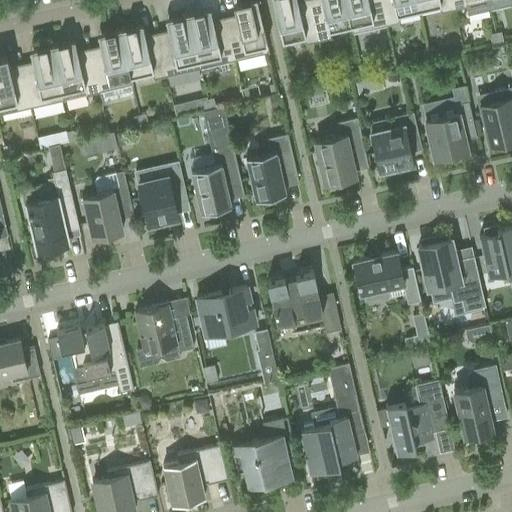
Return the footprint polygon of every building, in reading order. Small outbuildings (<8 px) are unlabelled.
[(235,14),(223,17),(233,60),(268,52),(255,0),(243,0),(240,1),(232,3),(235,14)] [(271,0),(281,41),(303,36),(304,44),(318,40),(308,0),(271,0)] [(308,0),(318,40),(331,37),(329,30),(350,25),(343,0),(308,0)] [(343,0),(350,25),(351,33),(385,25),(379,0),(343,0)] [(379,0),(385,25),(399,22),(397,14),(418,9),(415,0),(379,0)] [(415,0),(418,9),(438,4),(440,12),(453,9),(451,0),(415,0)] [(451,0),(453,9),(466,6),(467,14),(489,9),(486,0),(451,0)] [(486,0),(489,9),(510,5),(508,0),(486,0)] [(202,10),(187,13),(199,68),(233,60),(223,17),(212,19),(211,19),(209,8),(202,10)] [(167,30),(155,32),(165,76),(199,68),(187,13),(172,17),(164,18),(167,30)] [(134,25),(119,29),(130,76),(150,71),(152,79),(165,76),(155,32),(144,35),(141,24),(134,25)] [(99,45),(88,48),(98,91),(131,83),(130,76),(119,29),(104,32),(97,34),(99,45)] [(500,31),(494,32),(496,42),(502,41),(500,31)] [(66,41),(51,45),(62,91),(64,99),(84,94),(98,91),(88,48),(76,51),(73,39),(66,41)] [(31,61),(20,64),(30,107),(64,99),(62,91),(51,45),(36,48),(29,50),(31,61)] [(432,47),(426,48),(428,58),(435,56),(432,47)] [(0,56),(0,113),(30,107),(20,64),(8,66),(6,55),(0,56)] [(365,62),(358,64),(361,74),(367,72),(365,62)] [(380,71),(355,77),(358,89),(383,84),(380,71)] [(290,79),(292,88),(292,89),(299,88),(297,78),(290,79)] [(268,84),(271,94),(277,93),(275,83),(268,84)] [(496,100),(478,104),(488,145),(492,144),(493,148),(505,145),(504,141),(511,139),(511,86),(493,90),(496,100)] [(276,94),(268,96),(271,108),(279,106),(276,94)] [(212,97),(206,99),(208,109),(215,107),(212,97)] [(456,111),(424,119),(433,158),(443,155),(444,160),(458,156),(468,154),(466,147),(464,138),(475,135),(475,133),(475,132),(472,120),(467,100),(454,103),(456,111)] [(214,163),(190,169),(200,211),(230,204),(229,198),(226,188),(241,184),(233,150),(232,145),(225,116),(223,109),(223,107),(202,112),(202,113),(211,150),(214,163)] [(386,127),(370,131),(379,170),(390,168),(404,164),(413,162),(410,150),(421,148),(412,111),(384,118),(386,127)] [(145,113),(138,115),(140,124),(147,123),(145,113)] [(350,159),(365,156),(356,117),(335,122),(338,134),(314,140),(324,183),(354,176),(350,159)] [(480,118),(472,120),(475,132),(475,133),(483,131),(480,118)] [(77,129),(70,130),(73,140),(79,139),(77,129)] [(128,130),(115,133),(118,145),(130,142),(128,130)] [(112,132),(101,135),(104,149),(116,147),(112,132)] [(281,175),(296,172),(287,133),(265,138),(268,150),(245,156),(254,197),(252,198),(253,199),(285,192),(281,175)] [(2,146),(5,156),(11,154),(9,144),(2,146)] [(59,148),(48,151),(52,164),(62,162),(59,148)] [(147,224),(168,219),(177,217),(173,203),(187,200),(178,160),(167,162),(169,173),(137,181),(143,205),(141,205),(144,220),(147,220),(147,224)] [(65,230),(78,227),(65,168),(51,171),(53,180),(48,182),(51,196),(25,203),(36,249),(40,248),(41,252),(55,249),(54,245),(67,242),(65,230)] [(97,192),(81,196),(91,237),(95,236),(96,238),(107,236),(106,233),(113,231),(122,229),(121,226),(119,218),(133,215),(126,183),(123,170),(97,176),(94,179),(97,192)] [(511,231),(510,225),(510,224),(497,227),(497,223),(483,226),(484,234),(478,235),(488,274),(506,270),(506,273),(510,272),(511,280),(511,231)] [(455,259),(450,241),(450,238),(438,240),(437,236),(421,239),(422,244),(417,245),(427,287),(448,282),(452,302),(460,300),(463,310),(484,305),(473,255),(455,259)] [(369,256),(352,260),(359,292),(363,291),(365,299),(369,302),(386,298),(388,294),(386,286),(402,282),(406,303),(419,300),(412,266),(400,268),(398,260),(398,258),(396,250),(378,254),(377,251),(376,252),(377,255),(370,256),(370,253),(369,253),(369,256)] [(312,270),(297,273),(294,274),(295,276),(284,278),(283,276),(266,280),(275,322),(320,311),(325,331),(340,328),(337,313),(331,291),(331,293),(318,296),(312,270)] [(246,285),(228,289),(196,296),(205,334),(223,330),(225,337),(240,333),(238,323),(242,323),(243,325),(255,322),(251,307),(246,308),(245,304),(250,303),(246,285)] [(159,355),(165,359),(174,357),(178,356),(178,357),(179,357),(178,350),(193,347),(185,314),(170,317),(167,303),(166,303),(167,307),(154,310),(154,308),(155,307),(155,306),(134,311),(143,349),(157,346),(159,355)] [(104,328),(103,323),(92,325),(80,329),(79,323),(56,329),(60,348),(73,345),(76,359),(82,358),(86,376),(114,369),(119,391),(133,388),(117,320),(116,320),(117,325),(104,328)] [(257,356),(272,353),(266,327),(253,330),(257,348),(255,348),(257,356)] [(416,335),(403,338),(405,346),(418,343),(416,335)] [(39,374),(33,347),(21,349),(18,337),(0,341),(0,375),(10,373),(12,381),(39,374)] [(511,355),(511,354),(499,356),(502,369),(511,366),(511,355)] [(363,428),(355,392),(347,359),(325,365),(333,398),(334,398),(338,416),(328,418),(329,422),(313,426),(312,422),(303,424),(304,428),(300,429),(310,471),(332,466),(329,456),(336,455),(336,459),(355,455),(350,431),(363,428)] [(213,364),(202,367),(206,382),(217,380),(213,364)] [(469,372),(468,373),(468,374),(467,375),(467,377),(467,378),(467,380),(468,386),(453,390),(463,436),(492,429),(484,398),(501,394),(494,364),(473,369),(471,370),(469,372)] [(426,432),(449,427),(438,378),(414,384),(418,403),(405,406),(404,400),(384,405),(395,452),(415,447),(413,442),(428,438),(426,432)] [(143,396),(135,397),(138,409),(150,406),(149,399),(143,396)] [(205,398),(193,401),(195,409),(199,412),(208,410),(205,398)] [(138,412),(117,417),(120,427),(140,422),(138,412)] [(230,445),(234,460),(236,472),(244,470),(248,486),(272,480),(269,469),(298,463),(292,441),(287,442),(281,417),(261,421),(265,437),(230,445)] [(80,425),(69,428),(73,444),(83,441),(80,425)] [(178,460),(162,463),(167,486),(172,503),(176,502),(180,501),(181,503),(181,506),(196,502),(195,499),(195,498),(204,496),(200,482),(206,481),(206,483),(227,478),(219,443),(176,453),(178,460)] [(107,476),(92,480),(97,502),(99,511),(133,511),(130,498),(136,497),(136,499),(157,494),(149,459),(106,469),(107,476)] [(26,495),(11,499),(13,511),(71,511),(63,479),(24,488),(26,495)]
